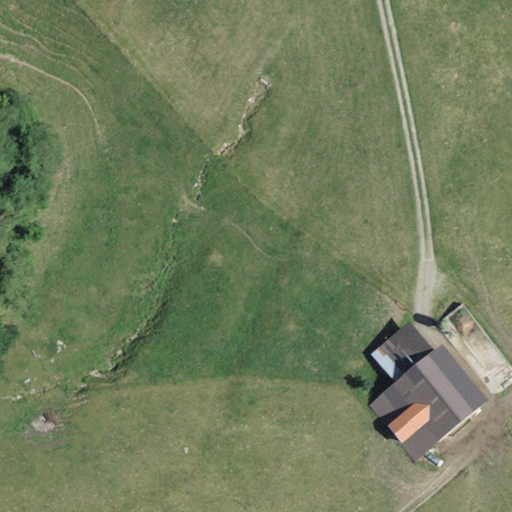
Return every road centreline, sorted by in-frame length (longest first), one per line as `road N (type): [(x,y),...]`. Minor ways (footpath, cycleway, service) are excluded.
road 1 (track): [(511,344),(483,305),(438,283),(420,230),(381,0)]
road 2 (track): [(415,511),(511,411)]
